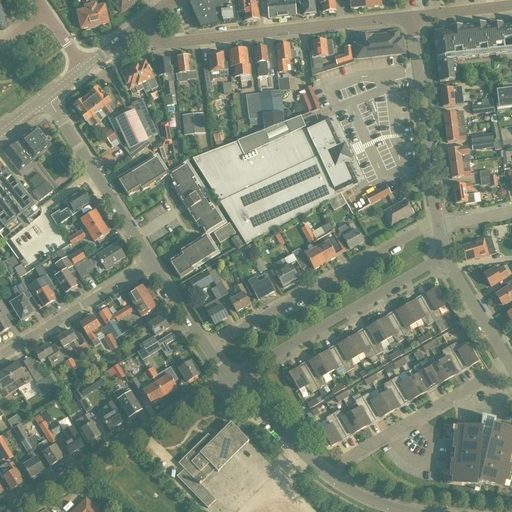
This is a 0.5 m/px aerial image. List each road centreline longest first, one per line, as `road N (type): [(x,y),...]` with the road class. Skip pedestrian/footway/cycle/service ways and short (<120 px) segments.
road 1 (tertiary): [(140,24),(163,43),(411,17)]
road 2 (residential): [(437,225),(206,348)]
road 3 (residential): [(13,511),(228,379)]
road 4 (residential): [(228,379),(443,256)]
road 5 (unclassified): [(411,511),(360,498),(324,474),(228,379)]
road 6 (residential): [(437,225),(411,17)]
road 7 (unclassified): [(153,262),(45,98)]
road 8 (residential): [(508,364),(341,463)]
road 9 (residential): [(0,355),(153,262)]
road 10 (residential): [(508,364),(443,256)]
